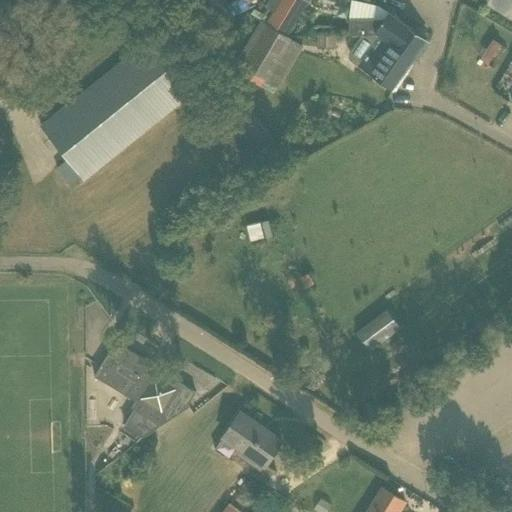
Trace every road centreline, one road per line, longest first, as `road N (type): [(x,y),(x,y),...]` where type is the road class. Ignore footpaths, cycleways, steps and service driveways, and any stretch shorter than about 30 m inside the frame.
road 1 (unclassified): [(478,511),(98,280),(57,263),(0,263)]
road 2 (residential): [(511,145),(425,97),(443,11)]
